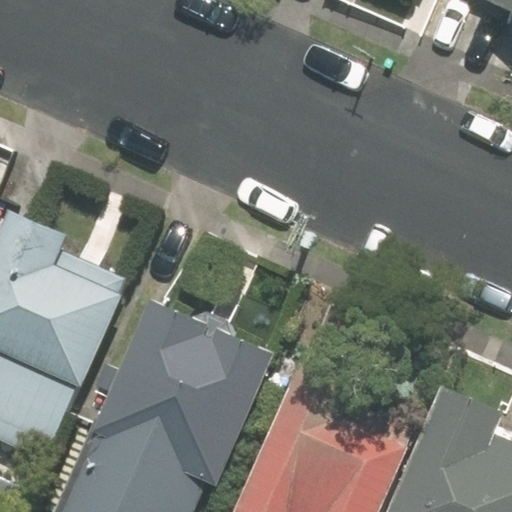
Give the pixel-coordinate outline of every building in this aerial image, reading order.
[(414,0),(392,0),(410,8),(414,0)] [(511,0),(475,0),(471,10),(511,27),(511,0)] [(129,279),(4,224),(0,233),(0,446),(47,467),(129,279)] [(195,511),(205,490),(217,496),(273,364),(150,312),(65,511),(195,511)] [(291,386),(238,511),(383,511),(414,438),(291,386)] [(511,511),(511,451),(492,443),(501,422),(438,396),(389,511),(511,511)]
